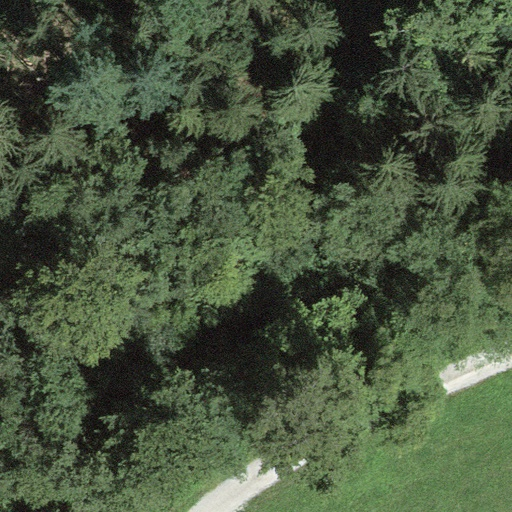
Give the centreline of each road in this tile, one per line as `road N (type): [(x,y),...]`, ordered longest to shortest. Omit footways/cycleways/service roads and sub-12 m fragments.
road 1 (track): [(357,0),(329,114),(283,205),(43,450),(12,511)]
road 2 (track): [(511,352),(237,490),(216,511)]
